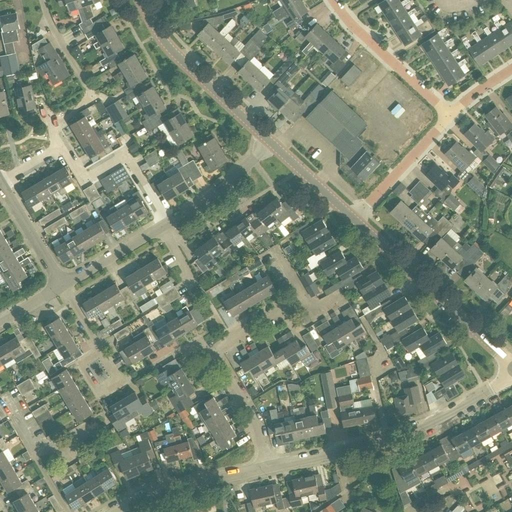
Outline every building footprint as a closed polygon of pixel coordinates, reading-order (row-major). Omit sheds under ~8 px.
[(86,21),(84,13),(78,0),(58,0),(60,6),(67,3),(69,11),(77,9),(82,22),(86,21)] [(86,21),(90,18),(94,16),(90,4),(100,1),(99,0),(78,0),(84,13),(86,21)] [(194,0),(184,0),(187,10),(196,8),(194,0)] [(273,12),(275,16),(301,0),(273,0),(275,3),(279,0),(280,0),(284,5),(277,9),(273,12)] [(301,0),(275,16),(278,21),(290,14),(293,19),(287,24),(290,30),(304,21),(300,16),(308,11),(301,0)] [(386,0),(378,5),(385,16),(401,5),(400,3),(397,0),(386,0)] [(401,5),(385,16),(391,26),(407,16),(406,13),(402,7),(410,2),(412,0),(404,0),(400,3),(401,5)] [(407,16),(391,26),(398,36),(414,26),(413,24),(408,17),(417,12),(421,9),(419,6),(414,8),(406,13),(407,16)] [(112,16),(118,13),(115,8),(109,10),(112,16)] [(233,19),(238,13),(236,11),(219,16),(203,19),(205,28),(198,35),(199,36),(198,38),(207,46),(208,44),(208,45),(219,33),(214,29),(218,24),(222,23),(224,21),(224,20),(231,17),(232,18),(233,19)] [(11,54),(9,43),(19,41),(17,29),(19,29),(16,14),(0,16),(0,18),(2,31),(1,31),(6,55),(0,56),(0,57),(3,70),(0,71),(0,76),(4,76),(4,77),(20,73),(16,53),(11,54)] [(250,20),(244,15),(240,20),(246,25),(250,20)] [(90,18),(86,21),(82,22),(79,24),(82,29),(93,23),(90,18)] [(85,34),(104,23),(101,18),(93,23),(82,29),(85,34)] [(218,54),(229,43),(224,38),(235,25),(235,21),(232,18),(219,33),(208,45),(218,54)] [(414,26),(398,36),(405,47),(420,36),(415,28),(423,23),(420,19),(417,21),(413,24),(414,26)] [(494,22),(510,46),(511,44),(511,26),(509,22),(502,27),(497,20),(494,22)] [(500,52),(510,46),(494,22),(494,23),(498,29),(492,34),(487,27),(484,29),(489,36),(500,52)] [(101,46),(118,37),(111,26),(107,28),(104,23),(85,34),(88,39),(95,36),(98,42),(94,45),(97,49),(101,46)] [(306,55),(326,33),(317,24),(312,30),(307,25),(296,37),(302,42),(306,38),(310,42),(302,51),(306,55)] [(437,34),(421,45),(428,56),(445,45),(444,43),(439,37),(447,32),(444,28),(437,33),(437,34)] [(243,58),(265,34),(260,29),(238,52),(233,47),(239,40),(235,37),(229,43),(218,54),(229,64),(239,54),(243,58)] [(475,31),(471,33),(478,43),(479,42),(490,59),(500,52),(489,36),(488,36),(481,41),(475,31)] [(324,54),(335,41),(326,33),(306,55),(309,51),(315,46),(324,54)] [(248,82),(259,71),(263,66),(254,57),(270,39),(265,34),(243,58),(248,62),(238,72),(248,82)] [(108,63),(119,57),(117,52),(124,47),(118,37),(101,46),(105,53),(103,54),(105,58),(99,61),(103,67),(108,63)] [(445,45),(428,56),(434,66),(451,55),(450,53),(446,47),(453,42),(451,38),(444,43),(445,45)] [(463,42),(468,50),(480,66),(490,59),(479,42),(478,43),(471,47),(467,40),(463,42)] [(335,41),(324,54),(320,58),(324,62),(328,58),(333,63),(329,67),(334,71),(337,74),(346,64),(343,61),(349,55),(345,50),(335,41)] [(40,49),(36,43),(32,45),(34,52),(39,50),(46,62),(42,65),(42,64),(36,68),(42,77),(47,73),(54,85),(70,76),(51,43),(40,49)] [(441,76),(458,65),(457,64),(453,57),(460,52),(460,53),(464,50),(462,48),(451,55),(434,66),(441,76)] [(119,57),(108,63),(111,68),(117,65),(121,71),(117,74),(120,78),(124,75),(140,66),(134,55),(122,62),(119,57)] [(458,65),(441,76),(448,86),(464,75),(459,67),(467,63),(464,59),(457,64),(458,65)] [(298,64),(300,67),(303,69),(307,65),(302,60),(298,64)] [(349,87),(362,72),(354,64),(340,79),(349,87)] [(127,95),(143,85),(140,80),(147,76),(140,66),(124,75),(128,82),(126,83),(128,87),(124,90),(127,95)] [(263,66),(259,71),(248,82),(259,92),(269,81),(274,84),(286,71),(281,66),(274,74),(263,66)] [(278,89),(268,100),(278,110),(289,98),(279,89),(292,76),(291,76),(286,71),(274,84),(278,89)] [(143,107),(159,97),(150,81),(143,85),(127,95),(130,100),(136,96),(140,103),(136,105),(139,110),(143,107)] [(35,111),(34,108),(36,108),(31,87),(16,90),(20,111),(27,110),(27,112),(35,111)] [(375,154),(363,143),(364,142),(357,136),(368,124),(332,90),(328,95),(324,91),(316,99),(304,112),(308,116),(305,119),(340,151),(340,168),(342,170),(359,186),(365,180),(380,163),(378,161),(373,156),(375,154)] [(0,115),(8,114),(4,93),(0,93),(0,115)] [(289,98),(278,110),(289,120),(289,119),(300,108),(304,112),(316,99),(310,94),(302,103),(299,101),(301,99),(294,93),(289,98)] [(145,127),(162,117),(159,112),(166,108),(159,97),(143,107),(146,113),(143,115),(146,120),(142,122),(145,127)] [(504,117),(496,107),(485,116),(500,135),(511,125),(511,124),(506,116),(504,117)] [(92,128),(92,127),(86,116),(91,113),(88,108),(74,116),(78,121),(71,125),(78,136),(92,128)] [(167,135),(186,124),(180,113),(172,118),(169,113),(162,117),(145,127),(148,132),(158,127),(164,137),(167,135)] [(122,136),(128,133),(120,120),(115,124),(122,136)] [(193,135),(186,124),(167,135),(166,138),(171,145),(173,146),(177,145),(193,135)] [(484,134),(474,125),(464,135),(477,148),(473,153),(477,157),(492,172),(500,165),(489,155),(483,149),(491,141),(492,142),(495,139),(487,130),(484,134)] [(84,147),(99,138),(104,135),(101,130),(97,132),(94,126),(92,127),(92,128),(78,136),(84,147)] [(116,129),(109,134),(115,142),(122,137),(116,129)] [(204,158),(220,148),(211,133),(203,138),(205,142),(198,147),(204,158)] [(99,138),(84,147),(90,158),(97,154),(100,159),(113,151),(110,145),(104,148),(99,138)] [(133,154),(141,149),(137,142),(129,147),(133,154)] [(447,153),(445,154),(461,170),(464,173),(466,171),(471,167),(473,169),(478,164),(474,160),(477,157),(473,153),(472,153),(469,150),(467,153),(456,143),(451,149),(449,147),(445,151),(447,153)] [(213,172),(221,167),(219,163),(226,159),(220,148),(204,158),(208,165),(204,167),(206,172),(211,169),(213,172)] [(147,163),(158,156),(155,150),(144,157),(147,163)] [(178,151),(175,153),(183,166),(189,177),(192,182),(197,179),(188,163),(181,150),(178,151)] [(150,167),(161,161),(158,156),(147,163),(150,167)] [(188,163),(197,179),(203,176),(193,160),(188,163)] [(426,174),(425,175),(438,187),(441,190),(442,188),(447,184),(452,188),(452,189),(460,181),(453,174),(449,178),(435,164),(430,170),(430,169),(428,169),(425,172),(426,173),(426,174)] [(492,188),(506,168),(501,165),(487,185),(492,188)] [(185,180),(189,177),(183,166),(178,169),(180,172),(169,179),(178,194),(189,188),(185,180)] [(65,167),(54,174),(63,188),(74,181),(65,167)] [(118,188),(124,184),(116,171),(110,174),(118,188)] [(54,174),(44,180),(52,194),(59,190),(61,195),(66,193),(63,188),(54,174)] [(113,190),(118,188),(110,174),(105,177),(111,186),(113,190)] [(477,193),(478,192),(484,186),(474,176),(473,177),(467,183),(477,193)] [(167,201),(178,194),(169,179),(158,185),(167,201)] [(41,201),(52,194),(44,180),(33,187),(41,201)] [(425,196),(430,191),(420,181),(414,186),(425,196)] [(395,195),(397,197),(406,188),(401,183),(392,192),(395,195)] [(91,203),(101,197),(93,184),(83,190),(91,203)] [(418,204),(425,196),(414,186),(409,192),(412,195),(410,197),(418,204)] [(31,207),(41,201),(33,187),(22,193),(31,207)] [(128,204),(136,219),(147,212),(142,204),(145,202),(138,191),(132,195),(133,198),(127,202),(128,204)] [(451,194),(450,195),(444,201),(454,210),(459,215),(465,209),(460,204),(461,203),(451,194)] [(276,198),(267,205),(280,223),(290,216),(294,221),(299,217),(286,200),(281,205),(276,198)] [(125,200),(114,206),(117,211),(126,225),(136,219),(128,204),(125,200)] [(63,213),(67,210),(74,206),(71,201),(64,205),(60,207),(63,213)] [(411,211),(402,202),(401,201),(391,212),(401,222),(411,211)] [(78,215),(86,211),(83,205),(75,210),(78,215)] [(261,218),(256,222),(265,232),(269,229),(268,227),(269,227),(267,225),(273,221),(277,226),(280,223),(267,205),(257,213),(261,218)] [(112,214),(106,217),(115,232),(126,225),(117,211),(114,206),(109,209),(112,214)] [(422,220),(426,216),(427,214),(421,209),(420,210),(416,206),(411,211),(401,222),(412,231),(422,220)] [(59,208),(51,213),(54,218),(62,214),(59,208)] [(73,219),(78,215),(75,210),(69,214),(73,219)] [(51,213),(39,220),(42,226),(54,218),(51,213)] [(436,234),(448,221),(443,216),(438,222),(433,217),(430,219),(426,216),(422,220),(412,231),(416,236),(415,237),(420,242),(422,241),(432,230),(436,234)] [(59,227),(67,222),(64,217),(56,222),(59,227)] [(265,232),(256,222),(252,226),(245,217),(242,219),(240,217),(233,222),(235,225),(245,238),(246,237),(251,233),(255,238),(258,236),(267,247),(273,243),(265,232)] [(309,243),(328,231),(322,220),(310,227),(307,223),(290,234),(293,239),(303,233),(309,243)] [(441,238),(431,249),(441,259),(451,248),(452,248),(457,242),(447,233),(454,226),(453,225),(449,221),(448,221),(436,234),(441,238)] [(47,234),(59,227),(56,222),(44,229),(47,234)] [(95,244),(106,237),(98,223),(87,229),(95,244)] [(246,237),(245,238),(235,225),(225,232),(228,235),(223,239),(233,251),(238,247),(236,244),(242,240),(245,245),(250,242),(246,237)] [(85,250),(95,244),(87,229),(76,236),(85,250)] [(71,239),(66,242),(74,256),(85,250),(76,236),(73,231),(68,234),(71,239)] [(310,263),(326,254),(323,250),(335,243),(328,231),(309,243),(316,254),(307,259),(310,263)] [(56,247),(55,248),(64,263),(74,256),(66,242),(62,236),(58,239),(61,244),(56,247)] [(233,251),(223,239),(219,243),(214,236),(204,244),(214,257),(214,256),(219,252),(224,258),(233,251)] [(14,246),(20,243),(17,238),(12,242),(14,246)] [(2,254),(11,249),(5,239),(0,242),(0,261),(5,258),(2,254)] [(451,248),(441,259),(452,269),(462,258),(466,262),(479,249),(473,243),(466,251),(462,247),(456,252),(452,248),(451,248)] [(218,261),(214,256),(214,257),(204,244),(194,251),(199,258),(194,261),(203,273),(208,268),(205,263),(210,259),(214,264),(218,261)] [(288,255),(293,251),(289,245),(284,248),(288,255)] [(20,256),(26,252),(23,248),(17,251),(20,256)] [(8,263),(16,258),(11,249),(2,254),(5,258),(0,261),(0,268),(2,272),(0,272),(0,273),(2,272),(11,267),(8,263)] [(466,262),(461,268),(466,272),(462,276),(465,280),(470,285),(469,287),(474,291),(475,290),(486,278),(476,268),(474,265),(484,254),(479,249),(466,262)] [(327,274),(337,268),(347,262),(340,251),(328,258),(326,254),(310,263),(308,264),(311,269),(321,263),(327,274)] [(347,284),(353,280),(350,276),(362,268),(356,257),(347,262),(337,268),(343,279),(324,291),(327,296),(347,284)] [(13,272),(22,267),(16,258),(8,263),(11,267),(2,272),(0,273),(2,276),(4,275),(8,281),(5,282),(6,283),(8,281),(8,282),(16,277),(13,272)] [(155,280),(166,273),(157,259),(147,265),(155,280)] [(250,272),(263,264),(260,259),(247,267),(250,272)] [(158,284),(155,280),(147,265),(136,272),(144,286),(151,282),(153,286),(158,284)] [(31,274),(37,271),(34,266),(28,270),(31,274)] [(8,281),(6,283),(7,286),(10,284),(14,291),(22,286),(19,282),(27,277),(22,267),(13,272),(16,277),(8,282),(8,281)] [(243,276),(250,272),(247,267),(240,271),(243,276)] [(129,285),(124,288),(132,301),(135,299),(138,297),(135,292),(144,286),(136,272),(125,278),(129,285)] [(353,280),(347,284),(350,289),(358,284),(364,294),(383,283),(376,272),(364,279),(362,275),(353,280)] [(511,275),(508,272),(496,286),(497,287),(504,294),(511,278),(511,275)] [(229,285),(236,281),(233,275),(226,280),(229,285)] [(305,286),(313,282),(309,276),(302,280),(305,286)] [(265,297),(276,291),(268,277),(257,283),(265,297)] [(475,290),(474,291),(478,295),(479,294),(485,299),(489,296),(497,287),(496,286),(486,278),(475,290)] [(222,289),(229,285),(226,280),(219,284),(222,289)] [(254,303),(265,297),(257,283),(246,289),(254,303)] [(365,315),(380,305),(378,301),(390,294),(383,283),(364,294),(370,305),(362,310),(365,315)] [(115,284),(105,291),(113,305),(124,298),(127,304),(132,301),(124,288),(119,291),(115,284)] [(165,299),(178,291),(175,286),(162,294),(164,297),(165,299)] [(243,310),(254,303),(246,289),(235,296),(243,310)] [(103,311),(113,305),(105,291),(94,297),(103,311)] [(168,304),(181,296),(178,291),(165,299),(168,304)] [(165,299),(164,297),(162,294),(155,298),(158,303),(165,299)] [(232,316),(243,310),(235,296),(224,302),(232,316)] [(106,316),(103,311),(94,297),(83,303),(91,316),(87,318),(91,325),(106,316)] [(392,320),(411,309),(404,297),(392,305),(389,300),(380,305),(365,315),(364,315),(370,324),(377,314),(386,309),(392,320)] [(161,308),(168,304),(165,299),(158,303),(161,308)] [(178,317),(187,331),(198,325),(189,310),(186,306),(180,309),(183,314),(178,317)] [(342,324),(342,325),(347,333),(351,330),(356,339),(356,338),(357,340),(361,339),(359,337),(366,333),(361,324),(362,323),(351,306),(346,309),(341,312),(345,318),(347,322),(342,324)] [(501,323),(505,318),(510,313),(505,308),(496,318),(501,323)] [(384,345),(408,331),(405,327),(417,319),(411,309),(392,320),(398,330),(390,335),(389,334),(379,340),(383,346),(384,345)] [(347,333),(342,325),(342,324),(337,315),(336,315),(332,318),(338,327),(332,330),(337,338),(341,336),(346,344),(347,344),(348,346),(352,344),(350,342),(356,339),(351,330),(347,333)] [(176,338),(187,331),(178,317),(167,323),(176,338)] [(52,337),(67,329),(60,318),(46,326),(52,337)] [(116,329),(123,324),(120,319),(113,323),(116,329)] [(326,329),(331,326),(327,321),(323,323),(326,329)] [(103,336),(116,329),(113,323),(100,331),(99,330),(95,332),(99,338),(103,336)] [(172,340),(176,338),(167,323),(157,330),(154,324),(148,327),(156,340),(161,337),(165,345),(167,347),(174,342),(172,340)] [(117,340),(130,332),(127,326),(114,334),(117,340)] [(152,343),(156,340),(148,327),(143,330),(143,331),(133,337),(136,342),(145,357),(156,350),(152,343)] [(384,335),(380,327),(379,327),(374,330),(376,334),(379,338),(384,335)] [(421,344),(430,339),(423,328),(410,335),(408,331),(392,340),(395,345),(404,340),(411,350),(415,348),(421,344)] [(59,348),(73,339),(67,329),(52,337),(59,348)] [(341,336),(337,338),(332,330),(323,336),(327,344),(324,346),(329,354),(337,350),(338,350),(339,352),(342,350),(341,348),(346,344),(341,336)] [(290,339),(294,336),(291,331),(286,334),(290,339)] [(420,365),(437,356),(434,352),(446,344),(439,333),(430,339),(421,344),(427,355),(417,361),(420,365)] [(32,352),(37,349),(29,336),(24,339),(32,352)] [(281,345),(285,342),(282,336),(277,339),(281,345)] [(32,352),(24,339),(19,341),(17,337),(6,344),(15,358),(25,352),(27,355),(32,352)] [(262,345),(267,343),(263,337),(258,340),(262,345)] [(63,367),(76,359),(73,354),(79,350),(73,339),(59,348),(65,358),(59,361),(63,367)] [(312,352),(310,353),(305,346),(301,348),(296,340),(287,346),(292,354),(296,351),(301,359),(301,360),(305,366),(316,359),(312,352)] [(134,363),(145,357),(136,342),(125,349),(129,355),(132,361),(134,363)] [(0,358),(4,364),(15,358),(6,344),(0,347),(0,358)] [(287,346),(278,352),(283,360),(287,357),(290,363),(291,365),(292,365),(293,368),(297,366),(295,363),(301,360),(301,359),(296,351),(292,354),(287,346)] [(283,360),(278,352),(273,354),(268,347),(259,352),(264,360),(269,358),(273,365),(273,366),(275,368),(278,366),(276,364),(283,360)] [(243,357),(248,354),(245,348),(240,351),(243,357)] [(32,352),(36,358),(41,355),(37,349),(32,352)] [(269,358),(264,360),(259,352),(250,358),(254,366),(259,363),(264,371),(265,373),(269,371),(267,369),(273,366),(273,365),(269,358)] [(439,375),(458,364),(451,353),(439,360),(437,356),(420,365),(423,370),(433,365),(439,375)] [(126,365),(132,361),(129,355),(123,359),(126,365)] [(398,370),(407,368),(400,356),(392,361),(398,370)] [(259,363),(254,366),(250,358),(240,363),(245,372),(250,369),(255,377),(256,379),(259,377),(258,375),(264,371),(259,363)] [(356,360),(357,366),(368,364),(367,358),(356,360)] [(57,370),(53,364),(48,367),(52,373),(57,370)] [(359,372),(370,370),(368,364),(357,366),(359,372)] [(458,364),(439,375),(446,386),(432,394),(436,400),(456,389),(452,383),(464,376),(458,364)] [(175,388),(189,380),(182,368),(176,372),(173,366),(157,375),(163,386),(171,382),(175,388)] [(422,378),(419,367),(406,371),(405,371),(398,372),(401,382),(408,380),(409,382),(422,378)] [(59,389),(73,381),(67,370),(52,379),(59,389)] [(371,376),(370,370),(359,372),(360,378),(357,379),(360,379),(371,376)] [(374,388),(371,376),(360,379),(357,379),(360,391),(374,388)] [(19,391),(32,383),(29,378),(16,386),(19,391)] [(189,380),(175,388),(178,393),(170,398),(178,413),(194,404),(189,395),(195,391),(189,380)] [(65,400),(79,392),(73,381),(59,389),(65,400)] [(335,405),(333,394),(336,393),(333,381),(322,383),(325,395),(327,406),(335,405)] [(22,396),(36,388),(32,383),(19,391),(22,396)] [(398,416),(415,412),(413,404),(421,402),(418,385),(404,388),(405,396),(394,398),(398,416)] [(352,405),(350,395),(350,387),(340,389),(341,395),(338,395),(342,413),(341,413),(344,426),(358,424),(355,410),(354,404),(352,405)] [(71,411),(86,403),(79,392),(65,400),(71,411)] [(155,412),(154,410),(149,403),(144,395),(139,399),(135,393),(124,400),(134,417),(142,412),(145,417),(155,412)] [(211,412),(219,407),(213,397),(205,402),(204,400),(193,407),(203,422),(213,416),(211,412)] [(362,409),(356,410),(358,424),(376,420),(374,406),(372,407),(371,399),(360,401),(362,409)] [(125,422),(134,417),(124,400),(111,407),(115,413),(109,416),(119,433),(128,428),(125,422)] [(149,403),(154,410),(160,407),(156,400),(149,403)] [(78,422),(92,413),(86,403),(71,411),(78,422)] [(35,418),(48,410),(45,404),(32,412),(35,418)] [(309,406),(310,412),(311,417),(306,418),(308,427),(313,426),(315,435),(315,437),(321,436),(320,434),(326,433),(326,430),(332,429),(329,417),(322,419),(323,423),(319,424),(317,415),(316,411),(314,404),(309,406)] [(216,421),(225,416),(219,407),(211,412),(213,416),(203,422),(205,425),(207,424),(211,430),(219,425),(216,421)] [(508,430),(507,427),(511,423),(504,409),(503,407),(495,411),(496,414),(493,415),(502,430),(503,433),(508,430)] [(38,422),(51,414),(48,410),(35,418),(38,422)] [(310,439),(309,436),(315,435),(313,426),(308,427),(306,418),(305,413),(300,415),(299,410),(294,411),(295,416),(296,420),(298,429),(302,428),(304,437),(305,440),(310,439)] [(285,422),(283,411),(277,413),(280,424),(274,425),(276,434),(281,433),(284,445),(289,443),(288,441),(294,440),(292,430),(287,431),(285,422)] [(491,436),(502,430),(493,415),(483,421),(491,436)] [(230,425),(225,416),(216,421),(219,425),(211,430),(208,431),(210,435),(213,433),(216,439),(224,435),(222,430),(230,425)] [(302,428),(298,429),(296,420),(285,422),(287,431),(292,430),(294,440),(294,442),(299,441),(299,439),(304,437),(302,428)] [(481,442),(491,436),(483,421),(473,427),(481,442)] [(216,439),(214,441),(216,444),(218,442),(222,449),(231,444),(228,440),(236,435),(230,425),(222,430),(224,435),(216,439)] [(481,442),(473,427),(471,425),(464,429),(465,431),(462,433),(470,448),(481,442)] [(50,442),(63,434),(60,429),(47,437),(50,442)] [(131,450),(140,474),(153,468),(149,459),(155,456),(153,451),(155,450),(147,431),(142,433),(143,437),(146,436),(147,439),(138,442),(140,446),(131,450)] [(179,432),(173,434),(180,459),(192,456),(191,450),(199,448),(192,437),(188,438),(188,441),(183,443),(179,432)] [(167,463),(180,459),(173,434),(173,433),(165,435),(167,439),(155,443),(157,452),(164,450),(167,463)] [(460,453),(470,448),(462,433),(451,439),(452,441),(448,444),(456,459),(462,456),(460,453)] [(456,459),(448,444),(442,447),(440,442),(433,445),(434,448),(431,450),(439,465),(449,459),(451,462),(456,459)] [(0,467),(10,462),(3,451),(9,448),(6,443),(0,446),(0,467)] [(501,453),(511,447),(509,443),(498,448),(501,453)] [(439,465),(431,450),(429,447),(423,451),(424,454),(420,456),(428,470),(439,465)] [(490,459),(501,453),(498,448),(488,454),(490,459)] [(140,474),(131,450),(121,454),(120,450),(110,454),(118,472),(123,469),(127,479),(140,474)] [(26,461),(32,458),(27,451),(22,454),(26,461)] [(90,461),(96,457),(93,452),(86,456),(90,461)] [(480,465),(490,459),(488,454),(477,460),(480,465)] [(82,466),(90,461),(86,456),(79,460),(82,466)] [(417,476),(428,470),(420,456),(410,461),(417,476)] [(403,474),(395,478),(399,494),(421,482),(417,476),(410,461),(408,459),(402,462),(403,465),(399,467),(403,474)] [(465,473),(480,465),(477,460),(467,466),(466,464),(460,467),(464,474),(465,473)] [(0,477),(2,481),(16,473),(10,462),(0,467),(0,477)] [(68,474),(75,470),(71,465),(65,469),(68,474)] [(459,477),(464,474),(460,467),(460,468),(461,470),(456,473),(446,478),(448,483),(459,477)] [(61,479),(68,474),(65,469),(58,474),(61,479)] [(107,489),(118,483),(109,469),(98,475),(107,489)] [(18,493),(31,485),(27,480),(22,483),(16,473),(2,481),(8,492),(15,488),(18,493)] [(97,496),(107,489),(98,475),(88,482),(97,496)] [(304,477),(308,495),(318,492),(320,500),(327,499),(324,485),(318,487),(315,475),(304,477)] [(448,483),(446,478),(444,475),(437,478),(439,482),(435,484),(438,488),(448,483)] [(301,496),(308,495),(304,477),(292,480),(295,493),(289,494),(292,508),(304,505),(301,496)] [(86,503),(97,496),(88,482),(77,488),(86,503)] [(261,486),(265,504),(276,501),(278,510),(284,508),(281,495),(274,496),(272,484),(261,486)] [(428,493),(438,488),(435,484),(425,489),(428,493)] [(20,511),(35,504),(28,493),(34,490),(31,485),(18,493),(20,498),(14,502),(20,511)] [(255,511),(255,506),(265,504),(261,486),(250,489),(253,502),(247,503),(248,511),(255,511)] [(75,509),(86,503),(77,488),(66,495),(75,509)] [(52,505),(58,502),(54,495),(48,498),(52,505)] [(442,511),(441,510),(446,505),(441,501),(437,506),(438,507),(433,511),(442,511)] [(56,511),(64,511),(58,502),(52,505),(56,511)]
